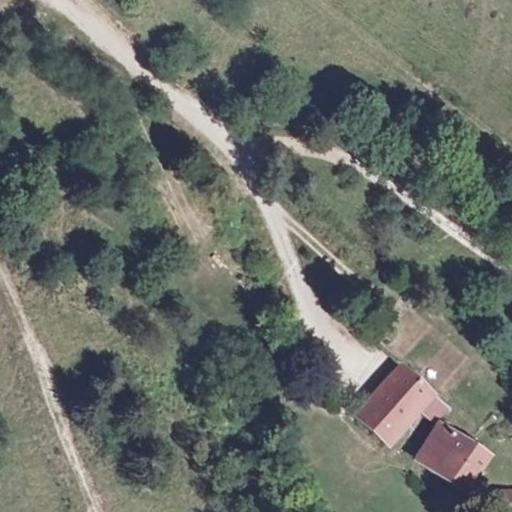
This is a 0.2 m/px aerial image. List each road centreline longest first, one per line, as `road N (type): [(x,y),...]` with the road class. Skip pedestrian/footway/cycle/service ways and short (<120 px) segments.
road 1 (track): [(511,276),(319,145),(231,150),(318,332),(355,364)]
road 2 (track): [(32,0),(231,150)]
road 3 (track): [(255,195),(352,273)]
